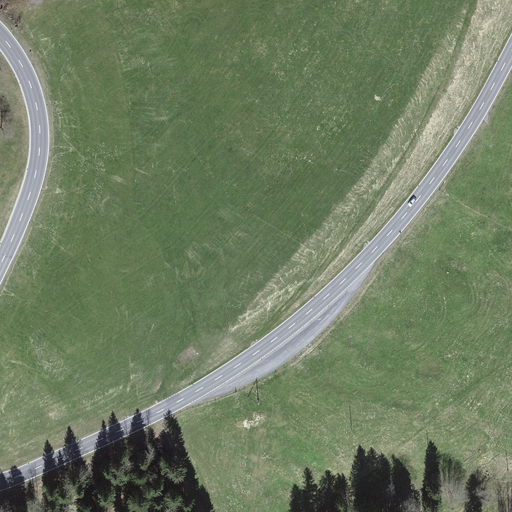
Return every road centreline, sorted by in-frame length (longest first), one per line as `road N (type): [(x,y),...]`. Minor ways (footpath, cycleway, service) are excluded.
road 1 (tertiary): [(0,482),(153,415),(271,344),(412,207),(469,130),(511,50)]
road 2 (tertiary): [(0,35),(20,61),(41,124),(37,171),(0,265)]
